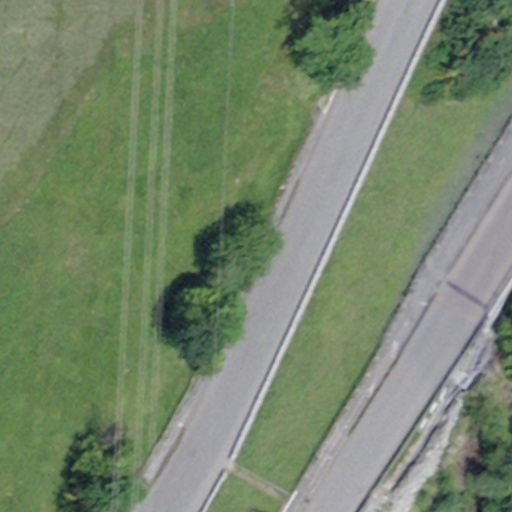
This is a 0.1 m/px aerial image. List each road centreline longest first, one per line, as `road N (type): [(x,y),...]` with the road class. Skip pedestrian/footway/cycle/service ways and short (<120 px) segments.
road 1 (tertiary): [(412,0),(202,456),(160,511)]
road 2 (tertiary): [(324,511),(511,228)]
